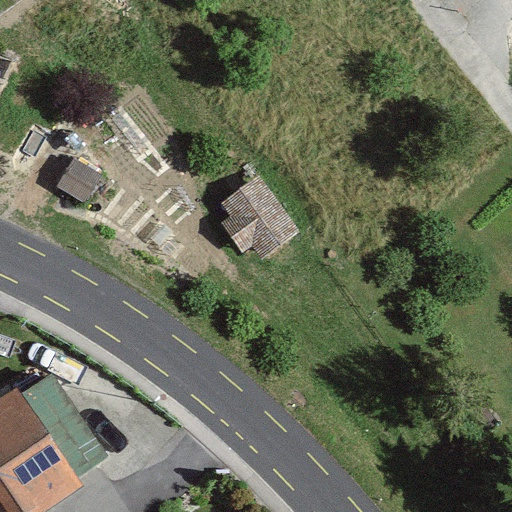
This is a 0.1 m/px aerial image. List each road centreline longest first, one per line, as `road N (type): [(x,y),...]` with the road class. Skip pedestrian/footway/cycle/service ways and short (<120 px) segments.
road 1 (primary): [(0,253),(163,349),(235,407),(338,511)]
road 2 (residential): [(420,0),(511,111)]
